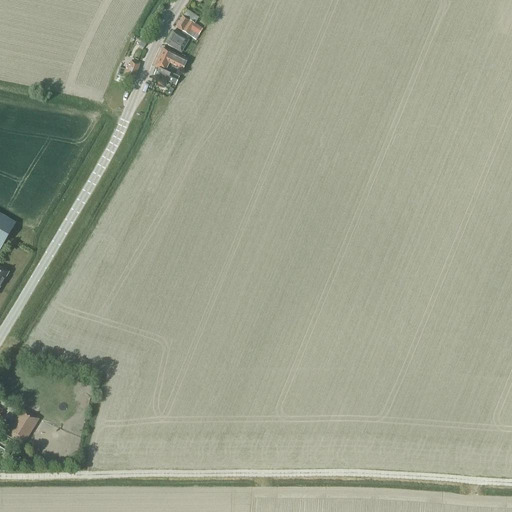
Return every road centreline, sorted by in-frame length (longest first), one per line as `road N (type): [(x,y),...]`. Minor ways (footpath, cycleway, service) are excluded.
road 1 (track): [(0,473),(511,483)]
road 2 (tertiary): [(0,337),(126,121),(147,60),(181,0)]
